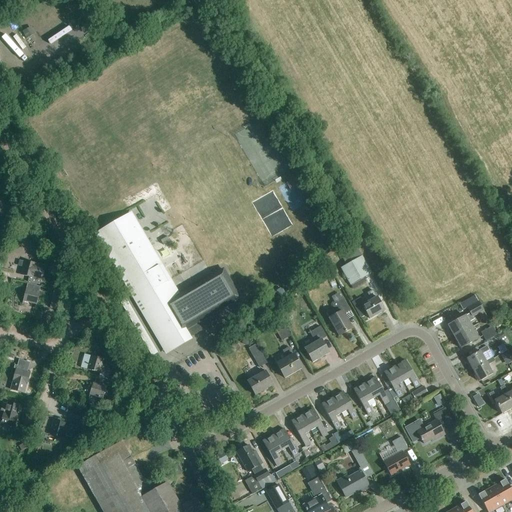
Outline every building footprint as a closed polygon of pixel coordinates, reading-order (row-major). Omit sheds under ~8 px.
[(26,36),(35,32),(32,26),(23,30),(26,36)] [(0,51),(5,59),(9,56),(0,43),(0,51)] [(236,291),(232,285),(232,284),(231,284),(228,278),(228,277),(227,276),(227,277),(223,270),(220,272),(219,272),(213,276),(212,277),(204,281),(203,282),(197,285),(196,286),(190,290),(189,290),(182,294),(181,294),(181,295),(176,297),(155,261),(158,260),(131,214),(117,222),(118,223),(111,227),(110,227),(96,235),(123,280),(127,278),(131,283),(134,286),(133,287),(142,303),(143,303),(145,305),(144,306),(167,346),(182,337),(185,341),(188,339),(188,340),(189,339),(189,338),(195,335),(196,334),(203,330),(204,330),(210,326),(211,326),(217,322),(218,321),(214,314),(220,310),(220,311),(221,310),(228,305),(229,305),(230,305),(236,301),(237,301),(237,300),(240,298),(236,292),(236,291)] [(161,241),(163,246),(170,241),(168,237),(161,241)] [(347,265),(341,268),(351,286),(372,274),(357,247),(354,249),(341,256),(347,265)] [(42,281),(45,267),(24,262),(21,275),(27,277),(26,282),(40,286),(41,281),(42,281)] [(63,284),(56,279),(51,285),(58,290),(63,284)] [(37,305),(40,293),(39,292),(40,287),(28,284),(23,302),(37,305)] [(280,288),(271,295),(278,305),(287,298),(280,288)] [(384,311),(373,291),(369,293),(373,300),(363,306),(360,300),(353,304),(361,317),(366,314),(369,319),(384,311)] [(335,303),(342,299),(339,293),(331,297),(335,303)] [(339,337),(352,329),(344,315),(350,311),(343,299),(342,299),(335,303),(332,305),(334,309),(326,313),(330,319),(329,319),(339,337)] [(454,338),(472,328),(468,322),(473,320),(472,317),(479,313),(483,311),(478,302),(467,309),(470,314),(448,326),(454,338)] [(483,311),(479,313),(484,321),(488,319),(483,311)] [(313,363),(329,354),(321,340),(326,337),(317,321),(307,327),(310,333),(315,343),(305,349),(313,363)] [(282,341),(290,336),(283,323),(274,327),(282,341)] [(486,342),(498,335),(493,326),(481,333),(486,342)] [(472,328),(454,338),(461,349),(478,339),(472,328)] [(499,341),(505,337),(503,333),(496,336),(499,341)] [(259,368),(267,364),(256,345),(248,349),(259,368)] [(487,364),(485,362),(481,355),(489,351),(486,347),(479,351),(479,352),(466,359),(473,371),(487,364)] [(293,355),(289,348),(283,351),(287,358),(276,364),(285,379),(301,369),(293,355)] [(506,366),(511,362),(511,359),(508,352),(501,356),(506,366)] [(91,357),(87,370),(100,373),(99,378),(108,380),(111,370),(106,369),(107,366),(102,365),(104,360),(91,357)] [(487,364),(473,371),(479,382),(492,375),(488,366),(495,362),(493,358),(485,362),(487,364)] [(29,362),(19,360),(11,391),(24,394),(30,373),(26,372),(29,362)] [(394,367),(403,382),(409,379),(415,388),(420,386),(405,360),(394,367)] [(397,386),(403,382),(394,367),(384,373),(398,398),(403,395),(397,386)] [(255,396),(273,386),(265,372),(247,382),(255,396)] [(116,376),(114,382),(121,385),(123,378),(116,376)] [(93,383),(89,396),(103,400),(108,382),(103,381),(103,380),(96,378),(94,384),(93,383)] [(364,384),(373,399),(379,396),(385,406),(389,403),(375,378),(364,384)] [(507,397),(511,406),(511,391),(508,393),(504,386),(505,386),(501,379),(497,381),(501,388),(500,389),(504,396),(506,395),(507,397)] [(367,403),(373,399),(364,384),(353,390),(368,415),(372,413),(367,403)] [(393,399),(397,396),(391,385),(387,388),(393,399)] [(428,394),(424,386),(411,394),(415,401),(428,394)] [(506,395),(504,396),(497,400),(490,387),(486,389),(493,402),(494,402),(502,415),(511,408),(511,406),(507,397),(506,395)] [(332,398),(341,414),(347,411),(353,420),(358,418),(343,392),(332,398)] [(335,418),(341,414),(332,398),(321,405),(336,430),(341,427),(335,418)] [(20,406),(7,402),(6,404),(2,403),(0,411),(4,412),(1,426),(14,429),(18,416),(17,416),(20,406)] [(302,416),(311,431),(317,428),(323,438),(327,435),(313,410),(302,416)] [(436,440),(444,435),(441,429),(447,426),(439,412),(433,416),(436,421),(422,429),(421,427),(418,424),(416,423),(405,429),(413,443),(414,443),(413,442),(420,438),(421,439),(420,439),(421,442),(422,441),(424,444),(435,438),(436,440)] [(305,435),(311,431),(302,416),(291,422),(306,447),(310,445),(305,435)] [(54,421),(50,435),(63,438),(72,440),(76,428),(66,425),(54,421)] [(273,436),(282,451),(288,448),(294,457),(298,455),(284,429),(273,436)] [(353,436),(350,431),(340,437),(337,433),(333,435),(338,444),(353,436)] [(276,455),(282,451),(273,436),(262,442),(277,467),(281,464),(276,455)] [(329,439),(331,443),(325,447),(324,445),(320,447),(323,453),(327,451),(338,445),(333,437),(329,439)] [(391,476),(409,466),(402,453),(407,450),(401,438),(392,443),(398,454),(383,462),(391,476)] [(351,451),(358,447),(354,440),(341,447),(344,452),(350,449),(351,451)] [(150,492),(121,442),(77,467),(103,511),(181,511),(184,510),(184,511),(197,511),(202,510),(196,499),(189,503),(186,498),(178,502),(167,483),(150,492)] [(26,443),(19,446),(22,452),(28,448),(26,443)] [(249,446),(236,453),(248,472),(252,470),(255,476),(254,477),(258,483),(269,476),(266,470),(263,471),(260,465),(262,464),(257,455),(255,456),(249,446)] [(358,447),(351,451),(361,468),(337,482),(346,498),(352,495),(353,497),(369,488),(364,479),(373,475),(358,447)] [(219,460),(227,456),(224,451),(217,455),(219,460)] [(326,472),(320,461),(314,464),(320,475),(326,472)] [(313,463),(302,469),(308,480),(319,474),(313,463)] [(175,477),(181,473),(177,465),(170,469),(175,477)] [(280,470),(274,473),(278,479),(284,475),(280,470)] [(323,500),(329,497),(318,478),(307,484),(315,499),(303,506),(306,511),(326,511),(329,510),(323,500)] [(491,488),(502,507),(511,501),(511,492),(505,480),(491,488)] [(292,511),(278,486),(267,492),(278,511),(292,511)] [(493,511),(502,507),(491,488),(478,495),(487,511),(493,511)] [(452,510),(453,511),(471,511),(466,502),(452,510)]
